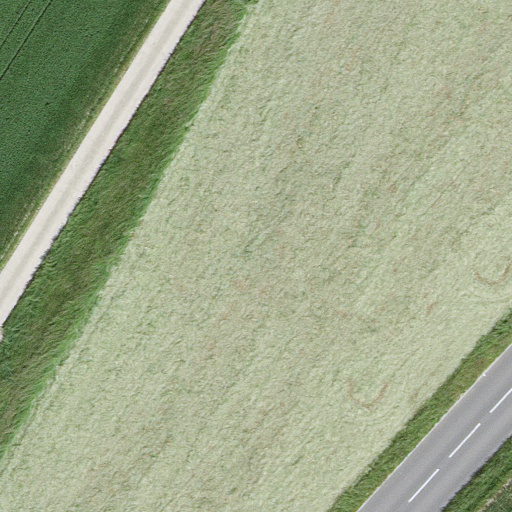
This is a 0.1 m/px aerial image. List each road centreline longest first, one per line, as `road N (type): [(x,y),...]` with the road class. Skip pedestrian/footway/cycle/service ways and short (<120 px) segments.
road 1 (track): [(0,301),(185,0)]
road 2 (secondary): [(419,511),(511,418)]
